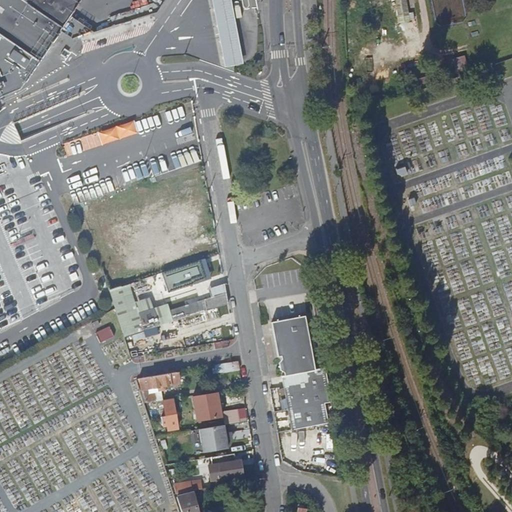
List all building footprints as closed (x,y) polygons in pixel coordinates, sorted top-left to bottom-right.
[(0,0),(0,100),(21,91),(63,30),(82,0),(0,0)] [(230,68),(243,66),(231,0),(211,0),(211,2),(224,66),(230,68)] [(397,0),(398,20),(408,20),(408,0),(397,0)] [(98,131),(103,145),(140,132),(135,119),(98,131)] [(116,194),(82,205),(90,230),(124,219),(116,194)] [(127,263),(145,256),(149,265),(162,260),(157,246),(146,250),(140,235),(126,240),(130,252),(124,254),(127,263)] [(211,297),(163,313),(167,323),(228,303),(224,282),(209,288),(211,297)] [(144,331),(138,313),(135,303),(130,290),(129,286),(124,288),(123,286),(110,290),(115,308),(125,337),(144,331)] [(138,313),(154,308),(151,298),(135,303),(138,313)] [(167,323),(163,313),(161,306),(154,308),(160,325),(167,323)] [(160,325),(154,308),(138,313),(144,331),(160,325)] [(332,402),(325,367),(318,369),(306,316),(273,322),(280,357),(283,356),(287,375),(284,376),(295,430),(319,424),(320,430),(328,428),(325,417),(331,415),(328,403),(332,402)] [(109,327),(95,334),(100,343),(114,336),(109,327)] [(166,327),(151,331),(153,339),(168,334),(166,327)] [(182,338),(171,341),(173,349),(185,345),(182,338)] [(224,363),(225,369),(225,371),(240,369),(238,361),(224,363)] [(214,371),(225,369),(224,363),(212,365),(214,371)] [(146,402),(155,400),(153,393),(149,394),(148,389),(158,387),(159,392),(161,391),(167,390),(166,386),(180,383),(178,372),(139,379),(146,402)] [(161,401),(163,401),(161,391),(159,392),(158,387),(148,389),(149,394),(153,393),(155,400),(155,402),(161,401)] [(196,421),(223,418),(220,391),(193,394),(196,421)] [(165,425),(166,430),(177,428),(173,399),(163,401),(161,401),(164,416),(160,417),(162,425),(165,425)] [(167,434),(166,430),(165,425),(162,425),(160,417),(164,416),(161,401),(155,402),(155,400),(146,402),(157,436),(167,434)] [(235,423),(246,421),(244,409),(232,411),(235,423)] [(224,425),(200,429),(204,452),(228,448),(224,425)] [(223,485),(239,483),(234,453),(218,456),(211,457),(212,465),(208,466),(212,487),(223,485)] [(201,481),(174,486),(176,493),(202,489),(201,481)] [(198,511),(194,493),(177,497),(182,511),(198,511)]
